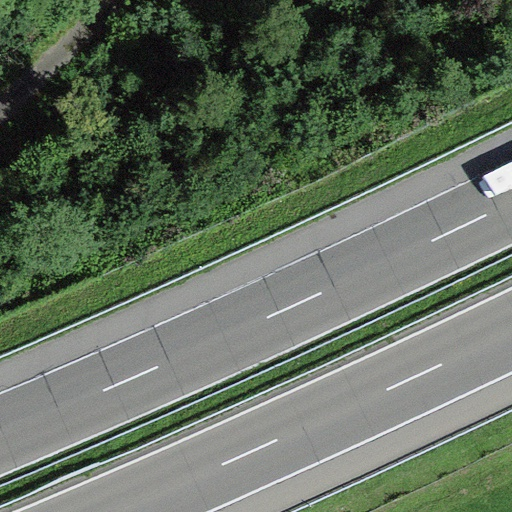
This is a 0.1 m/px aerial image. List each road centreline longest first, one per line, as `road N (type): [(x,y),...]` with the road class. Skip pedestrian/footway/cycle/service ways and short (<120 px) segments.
road 1 (motorway): [(511,202),(0,434)]
road 2 (motorway): [(121,511),(511,335)]
road 3 (track): [(135,0),(0,121)]
